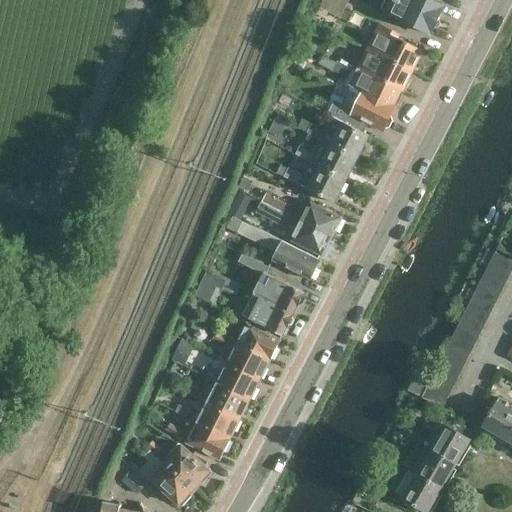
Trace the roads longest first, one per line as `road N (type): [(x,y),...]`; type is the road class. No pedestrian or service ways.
road 1 (secondary): [(234,511),(501,0)]
road 2 (track): [(0,328),(59,223),(144,0)]
